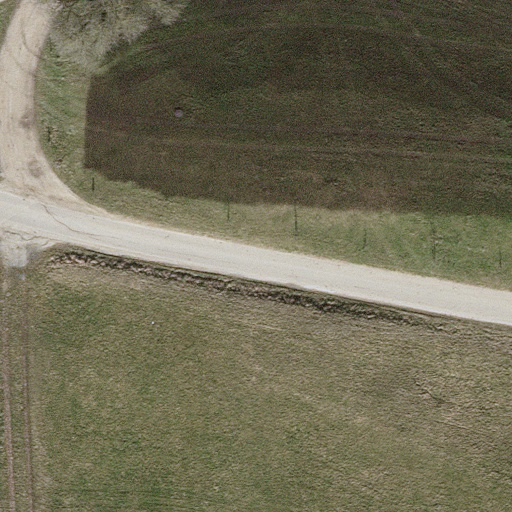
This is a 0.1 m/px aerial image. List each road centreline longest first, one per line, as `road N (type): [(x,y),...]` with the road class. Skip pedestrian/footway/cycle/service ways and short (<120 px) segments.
road 1 (unclassified): [(0,204),(339,285),(511,310)]
road 2 (track): [(44,0),(15,83),(31,213),(16,298),(26,511)]
